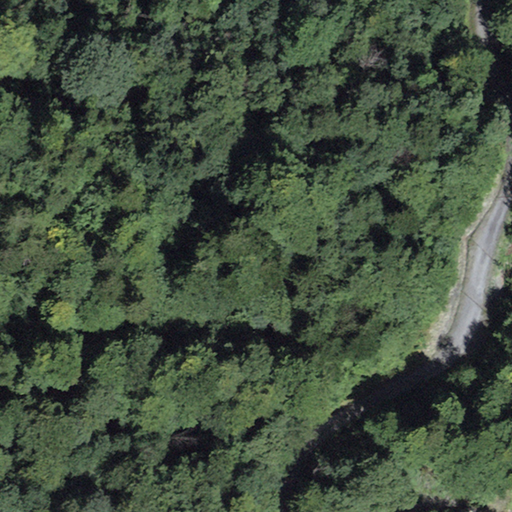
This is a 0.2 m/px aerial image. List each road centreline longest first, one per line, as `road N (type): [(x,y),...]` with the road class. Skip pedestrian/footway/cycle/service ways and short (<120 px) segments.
road 1 (track): [(511,173),(479,267),(472,325),(442,362),(304,443),(277,511)]
road 2 (track): [(482,0),(486,53),(511,117)]
